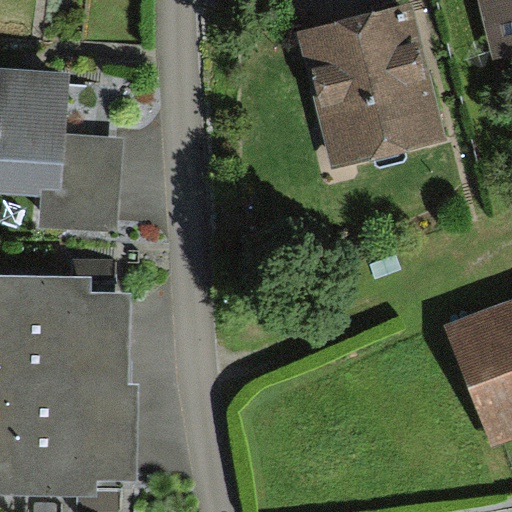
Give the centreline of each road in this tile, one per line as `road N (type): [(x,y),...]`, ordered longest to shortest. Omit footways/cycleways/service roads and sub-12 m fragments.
road 1 (residential): [(179,0),(190,262),(223,511)]
road 2 (track): [(201,365),(269,353),(511,238)]
